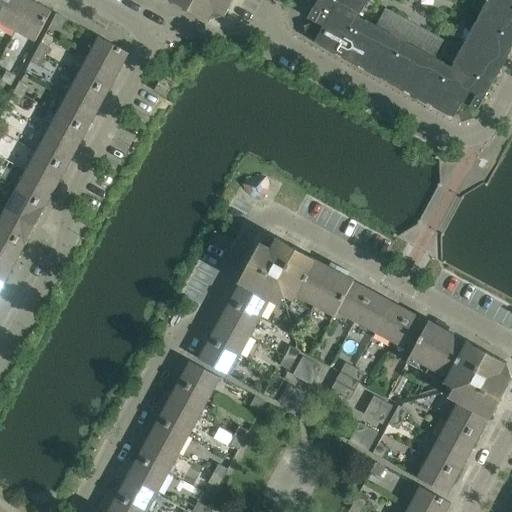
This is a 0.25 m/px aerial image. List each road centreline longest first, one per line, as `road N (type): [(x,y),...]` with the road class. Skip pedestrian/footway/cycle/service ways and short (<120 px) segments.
road 1 (residential): [(75,511),(167,346),(195,333),(254,223),(278,218),(511,343)]
road 2 (residential): [(0,366),(66,245),(62,221),(154,37),(84,0)]
road 3 (residential): [(256,26),(451,136),(476,142),(511,84)]
